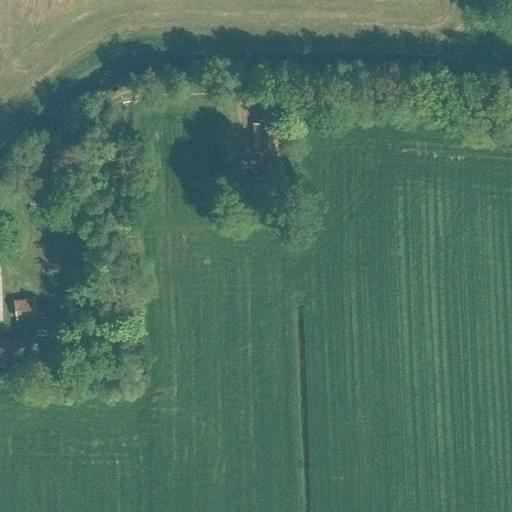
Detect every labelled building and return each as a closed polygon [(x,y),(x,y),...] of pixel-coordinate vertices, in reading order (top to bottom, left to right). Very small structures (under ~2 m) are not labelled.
[(277,157),(276,116),(258,117),(259,121),(254,121),(255,150),(260,150),(260,158),(261,158),(261,163),(265,162),(265,158),(277,157)] [(279,191),(278,174),(265,175),(266,191),(279,191)] [(235,196),(260,195),(259,175),(246,176),(246,187),(235,188),(235,196)] [(16,316),(36,314),(34,296),(14,299),(16,316)] [(11,354),(24,354),(24,338),(11,338),(11,354)]
